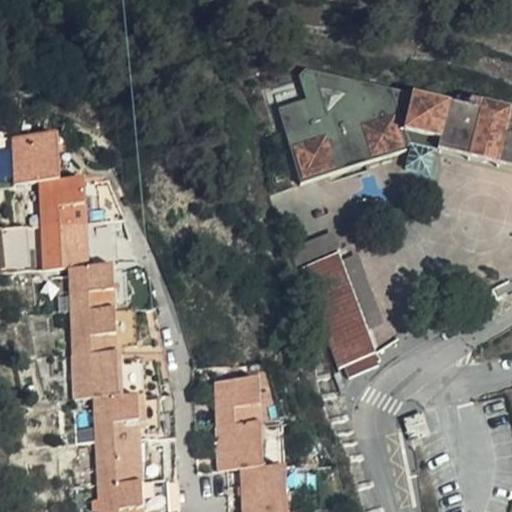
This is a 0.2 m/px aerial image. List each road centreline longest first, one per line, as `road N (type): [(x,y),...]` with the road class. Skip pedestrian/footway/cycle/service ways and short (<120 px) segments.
road 1 (residential): [(400,511),(375,419),(382,397),(419,366)]
road 2 (residential): [(452,379),(475,511)]
